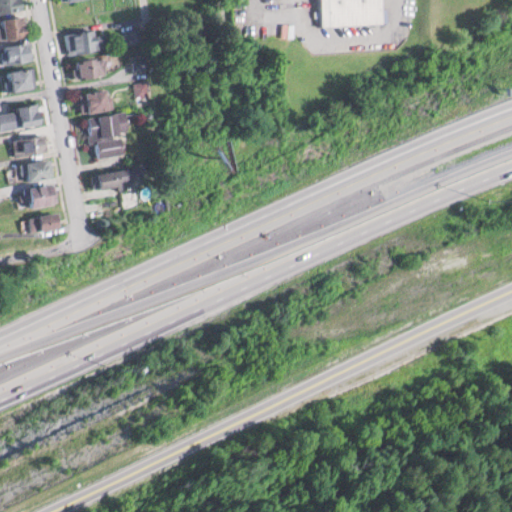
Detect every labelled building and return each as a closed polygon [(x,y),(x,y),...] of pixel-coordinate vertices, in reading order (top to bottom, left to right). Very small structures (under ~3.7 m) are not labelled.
[(0,0),(0,11),(16,8),(13,0),(0,0)] [(377,0),(313,0),(315,26),(378,22),(377,0)] [(19,15),(0,17),(0,38),(21,35),(19,15)] [(93,34),(93,29),(65,32),(67,52),(106,48),(104,33),(93,34)] [(0,64),(31,57),(26,39),(0,45),(0,64)] [(105,73),(101,55),(70,60),(73,79),(105,73)] [(33,86),(30,65),(1,70),(5,90),(33,86)] [(102,108),(98,88),(74,93),(78,114),(102,108)] [(0,108),(0,128),(36,122),(33,102),(0,108)] [(83,116),(90,159),(120,154),(117,132),(124,130),(121,111),(83,116)] [(14,154),(44,149),(41,131),(11,136),(14,154)] [(40,158),(14,164),(18,182),(44,176),(40,158)] [(87,171),(89,189),(138,183),(136,166),(87,171)] [(20,208),(53,203),(50,183),(17,187),(20,208)] [(20,217),(23,233),(54,227),(51,211),(20,217)]
